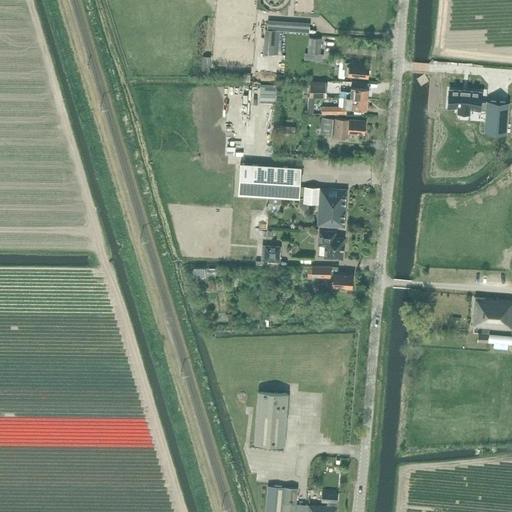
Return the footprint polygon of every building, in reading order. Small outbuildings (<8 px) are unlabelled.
[(445,41),(473,42),(474,17),(446,16),(445,41)] [(309,32),(310,25),(267,22),(265,53),(278,54),(279,30),(309,32)] [(320,54),(321,38),(309,37),(308,53),(320,54)] [(209,72),(210,55),(202,55),(201,72),(209,72)] [(368,65),(349,63),(342,63),(342,68),(339,68),(338,78),(344,78),(344,75),(367,77),(367,75),(369,74),(369,71),(368,70),(368,65)] [(325,97),(325,82),(310,82),(308,97),(325,97)] [(276,85),(264,85),(264,102),(275,102),(276,85)] [(340,91),(340,96),(346,96),(367,97),(367,89),(351,87),(350,92),(340,91)] [(449,89),(448,107),(458,108),(457,114),(469,115),(470,109),(479,110),(479,115),(485,116),(484,130),(506,131),(507,118),(511,118),(511,112),(507,112),(508,100),(487,98),(486,102),(480,101),(481,91),(449,89)] [(346,96),(340,96),(340,97),(346,97),(345,107),(366,109),(367,97),(346,96)] [(364,134),(365,121),(322,117),(321,134),(334,135),(334,137),(348,138),(348,133),(364,134)] [(242,166),(240,193),(269,195),(269,202),(265,211),(268,212),(276,215),(280,203),(281,195),(298,196),(299,169),(242,166)] [(299,197),(299,205),(304,211),(308,211),(308,203),(319,203),(318,216),(317,225),(344,227),(347,189),(304,186),(300,186),(300,197),(299,197)] [(335,238),(335,232),(319,231),(318,244),(325,245),(324,256),(324,257),(325,257),(341,258),(342,258),(342,257),(343,239),(343,238),(342,238),(335,238)] [(255,266),(278,268),(278,265),(279,262),(280,246),(273,246),(270,245),(266,245),(265,245),(264,261),(261,260),(256,260),(255,263),(255,266)] [(195,275),(221,275),(221,263),(195,264),(195,275)] [(312,268),(308,268),(308,277),(312,277),(331,277),(331,266),(312,265),(312,268)] [(352,273),(337,272),(333,272),(332,286),(351,288),(352,273)] [(511,307),(511,308),(511,304),(511,299),(475,296),(472,325),(481,326),(481,333),(478,333),(477,341),(488,342),(488,341),(511,343),(511,337),(488,335),(488,334),(484,333),(485,327),(511,329),(511,328),(511,307)] [(284,393),(284,395),(258,393),(254,443),(284,445),(288,395),(286,395),(286,393),(284,393)] [(280,511),(283,486),(272,485),(266,485),(264,511),(280,511)] [(294,511),(295,503),(296,487),(283,486),(280,511),(294,511)] [(335,511),(337,493),(321,491),(321,501),(326,502),(326,506),(308,504),(307,511),(335,511)] [(307,511),(308,504),(295,503),(294,511),(307,511)]
